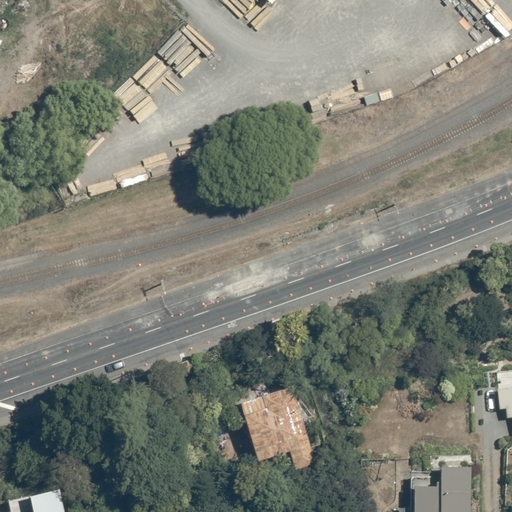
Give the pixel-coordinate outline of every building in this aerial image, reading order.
[(511,380),(499,382),(501,407),(508,406),(509,416),(511,416),(511,380)] [(233,400),(234,405),(243,403),(257,458),(291,450),(295,467),(316,462),(297,386),(233,400)] [(471,511),(473,456),(433,455),(433,471),(414,470),(413,511),(471,511)] [(385,458),(361,459),(362,480),(386,479),(385,458)] [(67,511),(61,478),(8,490),(12,508),(0,510),(0,511),(67,511)]
